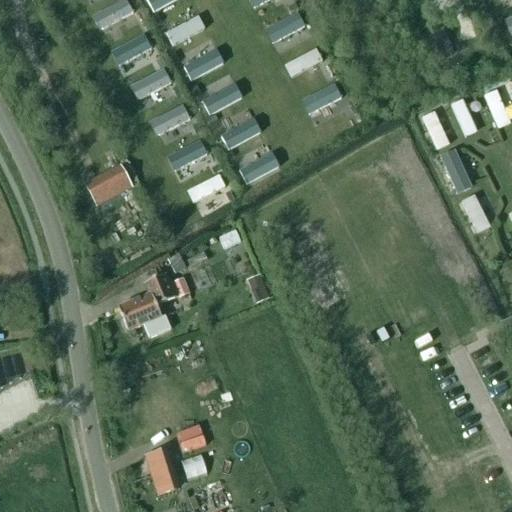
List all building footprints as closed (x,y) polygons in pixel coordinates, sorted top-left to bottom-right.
[(152,17),(183,0),(150,0),(145,3),(152,17)] [(246,0),(253,12),(274,0),(246,0)] [(132,17),(124,3),(91,21),(99,35),(132,17)] [(289,16),(297,12),(294,7),(286,11),(289,16)] [(161,25),(157,17),(151,20),(155,28),(161,25)] [(271,49),(304,31),(297,17),(263,35),(271,49)] [(170,50),(203,32),(196,20),(164,37),(170,50)] [(454,58),(442,29),(421,38),(433,67),(454,58)] [(150,52),(143,39),(110,56),(117,70),(150,52)] [(290,82),(322,64),(315,52),(283,69),(290,82)] [(222,68),(215,54),(182,72),(189,85),(222,68)] [(179,65),(174,56),(168,59),(173,68),(179,65)] [(165,69),(161,62),(154,65),(159,73),(165,69)] [(170,87),(163,73),(129,90),(137,104),(170,87)] [(241,102),(233,88),(200,106),(208,120),(241,102)] [(308,119),(341,102),(334,88),(301,105),(308,119)] [(201,98),(195,89),(188,93),(193,102),(201,98)] [(180,98),(176,90),(171,93),(175,101),(180,98)] [(509,127),(495,94),(483,99),(497,132),(509,127)] [(476,136),(462,103),(449,109),(464,142),(476,136)] [(189,123),(182,109),(149,127),(156,141),(189,123)] [(449,148),(433,116),(421,122),(437,154),(449,148)] [(209,128),(217,123),(214,119),(206,124),(209,128)] [(259,137),(252,123),(219,141),(227,155),(259,137)] [(200,135),(196,127),(191,130),(195,138),(200,135)] [(206,158),(199,144),(166,161),(173,175),(206,158)] [(471,192),(453,154),(438,161),(456,199),(471,192)] [(226,164),(234,159),(231,155),(223,160),(226,164)] [(278,171),(270,157),(237,175),(245,189),(278,171)] [(212,176),(220,173),(218,168),(210,172),(212,176)] [(120,169),(84,187),(96,209),(131,190),(120,169)] [(192,207),(224,191),(218,179),(186,195),(192,207)] [(233,203),(229,195),(224,198),(228,206),(233,203)] [(489,231),(474,199),(461,205),(477,237),(489,231)] [(127,335),(143,329),(148,342),(170,333),(159,308),(174,302),(164,278),(142,288),(147,299),(117,312),(127,335)] [(189,296),(183,280),(172,285),(179,300),(189,296)] [(263,291),(252,296),(257,306),(267,302),(263,291)] [(187,482),(227,469),(220,449),(181,462),(187,482)] [(176,492),(164,453),(145,459),(158,497),(176,492)]
